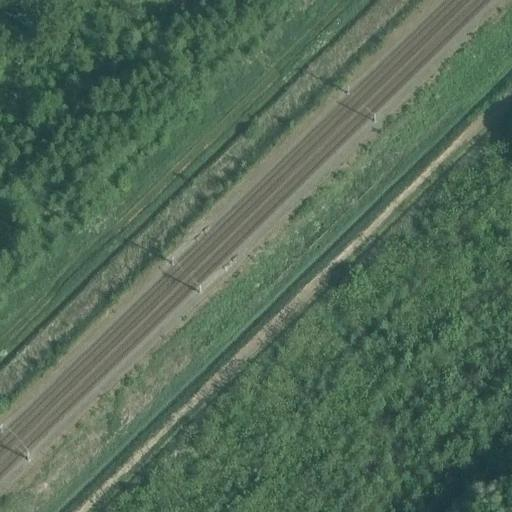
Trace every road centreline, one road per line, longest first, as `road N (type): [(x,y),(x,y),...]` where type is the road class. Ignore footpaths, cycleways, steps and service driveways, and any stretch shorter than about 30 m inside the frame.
road 1 (track): [(511,39),(27,511)]
road 2 (track): [(511,95),(88,511)]
road 3 (track): [(0,384),(393,0)]
road 4 (track): [(0,338),(345,0)]
